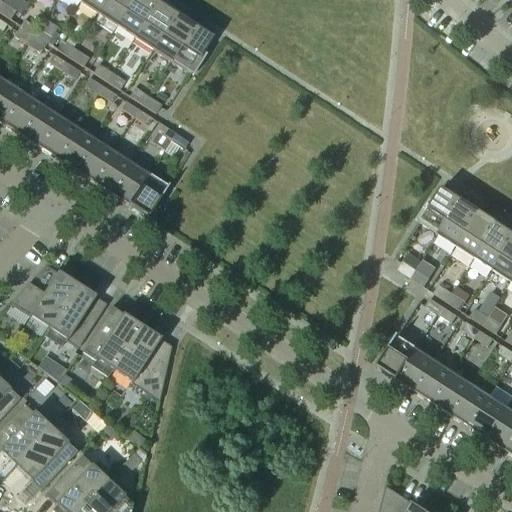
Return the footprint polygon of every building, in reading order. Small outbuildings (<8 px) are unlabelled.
[(97,17),(108,0),(82,0),(79,5),(97,17)] [(115,29),(134,0),(108,0),(97,17),(92,24),(110,36),(115,29)] [(134,41),(159,0),(158,0),(158,1),(155,5),(147,0),(134,0),(115,29),(134,41)] [(151,52),(176,15),(159,0),(134,41),(151,52)] [(15,13),(1,5),(0,7),(0,16),(9,22),(15,13)] [(170,64),(192,29),(175,18),(176,16),(177,15),(176,15),(151,52),(170,64)] [(31,40),(36,31),(23,23),(18,31),(31,40)] [(204,57),(202,56),(211,41),(192,29),(170,64),(189,76),(191,77),(191,78),(191,79),(205,58),(204,57)] [(26,48),(31,40),(18,31),(13,39),(26,48)] [(49,40),(36,32),(36,31),(31,40),(44,48),(49,40)] [(44,48),(31,40),(26,48),(39,56),(44,48)] [(74,53),(61,44),(55,53),(69,61),(74,53)] [(88,61),(74,53),(69,61),(82,70),(88,61)] [(65,66),(52,58),(47,65),(61,74),(65,66)] [(79,75),(65,66),(61,74),(74,82),(79,75)] [(111,76),(97,67),(92,76),(105,85),(111,76)] [(124,84),(111,76),(105,85),(118,93),(124,84)] [(102,90),(88,81),(84,88),(97,97),(102,90)] [(0,126),(21,95),(3,84),(0,87),(0,126)] [(115,98),(102,90),(97,97),(110,106),(115,98)] [(147,99),(134,91),(128,99),(141,108),(147,99)] [(19,138),(39,107),(21,95),(0,126),(19,138)] [(155,116),(160,108),(147,99),(141,108),(155,116)] [(133,120),(138,113),(125,104),(120,112),(133,120)] [(37,150),(57,119),(39,107),(19,138),(37,150)] [(151,122),(138,113),(133,120),(147,129),(151,122)] [(55,162),(75,131),(57,119),(37,150),(55,162)] [(170,144),(174,136),(161,128),(156,135),(170,144)] [(73,173),(93,142),(75,131),(55,162),(73,173)] [(188,145),(174,136),(170,144),(183,152),(188,145)] [(91,185),(111,154),(93,142),(73,173),(91,185)] [(109,197),(129,166),(111,154),(91,185),(109,197)] [(127,209),(148,178),(129,166),(109,197),(127,209)] [(146,221),(167,190),(148,178),(127,209),(146,221)] [(438,238),(461,203),(442,190),(432,205),(430,204),(430,203),(416,224),(417,225),(417,224),(419,225),(419,226),(438,238)] [(456,250),(479,214),(461,203),(438,238),(456,250)] [(474,261),(500,221),(499,221),(499,222),(496,226),(479,214),(456,250),(474,261)] [(492,273),(511,242),(511,231),(500,221),(474,261),(492,273)] [(510,285),(511,282),(511,242),(492,273),(510,285)] [(410,282),(416,273),(402,264),(397,273),(410,282)] [(47,333),(75,288),(44,268),(8,308),(47,333)] [(423,290),(429,281),(416,273),(410,282),(423,290)] [(76,352),(105,308),(75,288),(47,333),(43,339),(60,350),(64,344),(76,352)] [(452,296),(438,288),(433,297),(446,305),(452,296)] [(459,314),(465,305),(452,296),(446,305),(459,314)] [(443,310),(429,302),(425,309),(438,318),(443,310)] [(456,319),(443,310),(438,318),(451,326),(456,319)] [(111,374),(139,330),(110,311),(81,355),(93,363),(89,369),(106,380),(110,374),(111,374)] [(488,320),(475,311),(469,320),(482,329),(488,320)] [(495,337),(501,328),(488,320),(482,329),(495,337)] [(479,334),(466,325),(461,333),(474,341),(479,334)] [(158,405),(170,350),(170,349),(139,330),(111,374),(157,405),(158,405)] [(487,350),(492,342),(479,334),(474,341),(487,350)] [(396,383),(416,351),(397,339),(377,370),(396,383)] [(511,361),(511,355),(502,349),(497,356),(510,364),(511,361)] [(414,394),(434,363),(416,351),(396,383),(414,394)] [(44,359),(36,369),(57,387),(65,373),(44,359)] [(432,406),(452,375),(434,363),(414,394),(432,406)] [(0,422),(18,403),(7,393),(12,387),(0,375),(0,422)] [(450,418),(470,387),(452,375),(432,406),(450,418)] [(468,429),(488,398),(470,387),(450,418),(468,429)] [(486,441),(506,410),(488,398),(468,429),(486,441)] [(0,458),(13,470),(49,432),(22,407),(0,430),(0,458)] [(504,453),(511,441),(511,413),(506,410),(486,441),(504,453)] [(39,495),(76,456),(64,446),(69,440),(55,426),(49,432),(13,470),(39,495)] [(80,511),(106,484),(111,479),(96,465),(91,470),(80,460),(44,499),(55,509),(51,511),(80,511)] [(131,511),(133,509),(132,509),(122,499),(127,493),(112,480),(107,485),(106,484),(80,511),(131,511)] [(420,511),(385,489),(379,511),(420,511)]
